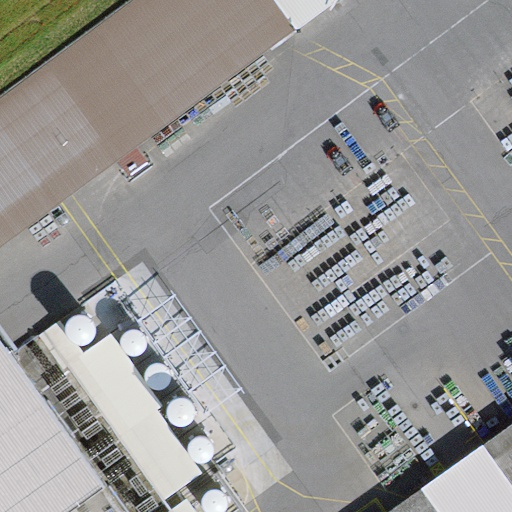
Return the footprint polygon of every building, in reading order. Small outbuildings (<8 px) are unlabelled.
[(335,0),(137,0),(0,101),(0,250),(337,2),(335,0)] [(175,380),(128,315),(106,330),(153,396),(175,380)] [(0,511),(56,511),(108,477),(0,317),(0,511)] [(131,420),(55,318),(42,328),(164,493),(201,466),(154,403),(131,420)] [(511,370),(511,434),(401,511),(511,511),(511,363),(509,366),(511,370)] [(196,511),(185,495),(162,511),(196,511)]
